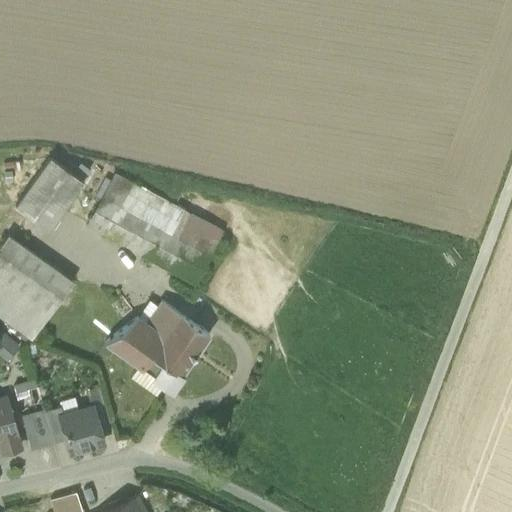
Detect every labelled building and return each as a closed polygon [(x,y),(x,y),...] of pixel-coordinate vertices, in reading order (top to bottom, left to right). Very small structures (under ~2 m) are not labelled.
[(14,204),(47,228),(82,179),(49,155),(14,204)] [(87,223),(193,280),(219,232),(114,174),(87,223)] [(22,332),(31,338),(72,279),(7,233),(0,242),(0,316),(3,319),(22,332)] [(104,341),(142,367),(180,312),(161,299),(148,319),(149,324),(137,316),(104,341)] [(209,333),(180,312),(142,367),(170,388),(209,333)] [(0,443),(2,452),(19,447),(5,397),(0,398),(0,443)] [(104,402),(92,406),(98,425),(110,422),(104,402)] [(48,422),(53,442),(66,438),(59,415),(62,414),(60,406),(44,410),(48,422)] [(66,438),(69,450),(86,446),(102,442),(98,425),(92,406),(62,414),(59,415),(66,438)] [(21,417),(25,431),(37,428),(37,426),(48,422),(44,410),(21,417)] [(37,428),(25,431),(30,449),(53,442),(48,422),(37,426),(37,428)] [(50,498),(54,511),(82,511),(75,491),(50,498)] [(145,511),(137,494),(98,511),(145,511)]
